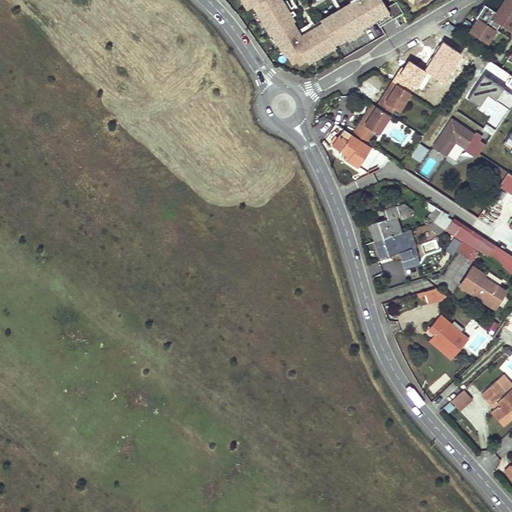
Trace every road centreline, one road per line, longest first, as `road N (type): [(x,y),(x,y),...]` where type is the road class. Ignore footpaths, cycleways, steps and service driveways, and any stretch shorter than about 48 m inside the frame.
road 1 (secondary): [(295,121),(337,207),(401,379),(510,511)]
road 2 (residential): [(301,93),(461,0)]
